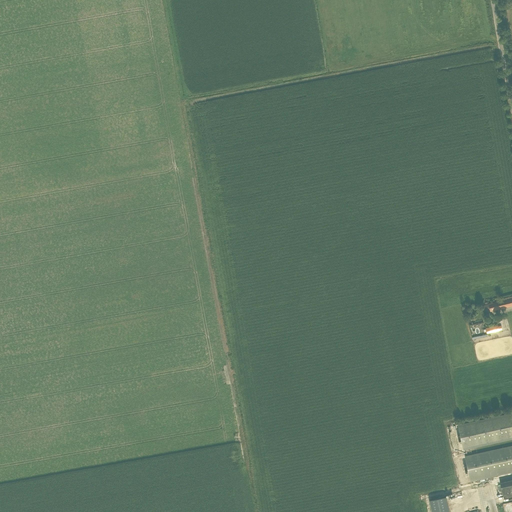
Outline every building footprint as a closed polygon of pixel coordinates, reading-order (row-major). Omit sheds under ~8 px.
[(488,304),(490,310),(490,312),(504,308),(505,308),(511,305),(511,296),(502,299),(502,301),(497,303),(497,302),(488,304)] [(499,331),(498,325),(486,328),(487,333),(499,331)] [(511,413),(458,425),(463,450),(511,439),(511,413)] [(511,445),(465,456),(470,481),(511,471),(511,445)] [(511,497),(511,480),(500,483),(504,499),(511,497)] [(431,511),(449,511),(446,497),(430,501),(431,511)]
